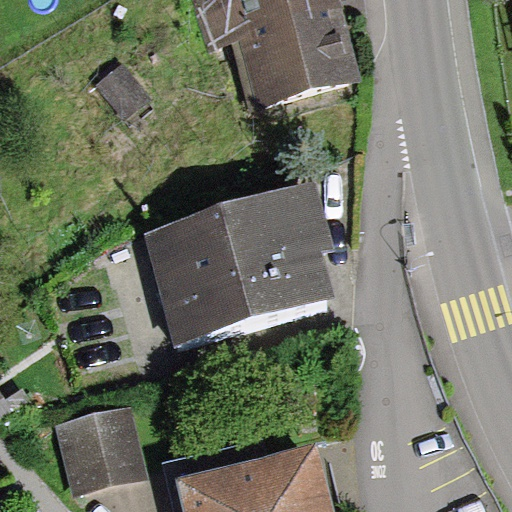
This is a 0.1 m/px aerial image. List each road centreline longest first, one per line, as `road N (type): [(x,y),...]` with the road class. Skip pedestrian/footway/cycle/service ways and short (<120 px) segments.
road 1 (residential): [(382,511),(375,184),(386,126),(435,112)]
road 2 (tertiary): [(460,250),(511,395)]
road 3 (tertiary): [(435,112),(460,250)]
